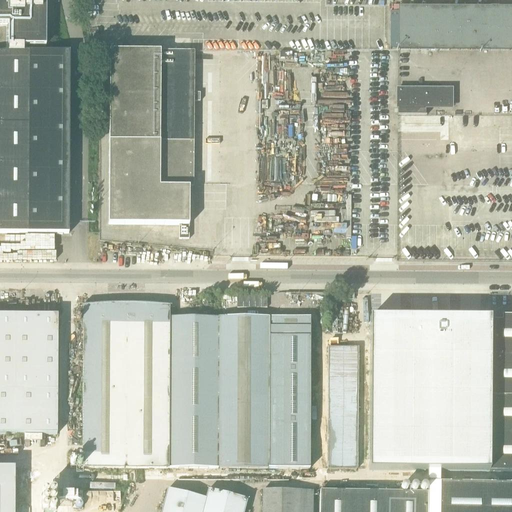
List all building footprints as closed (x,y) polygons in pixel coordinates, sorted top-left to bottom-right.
[(24,47),(46,47),(46,2),(42,2),(41,0),(0,0),(0,233),(68,234),(69,53),(24,52),(24,47)] [(511,7),(399,6),(399,11),(399,21),(399,50),(410,50),(410,51),(418,51),(418,50),(431,50),(431,51),(478,51),(490,51),(511,51),(511,7)] [(399,21),(399,11),(390,11),(390,21),(399,21)] [(190,52),(109,51),(108,224),(179,224),(179,238),(189,238),(190,102),(200,102),(200,94),(190,94),(190,52)] [(396,89),(396,110),(398,110),(398,115),(425,116),(425,110),(453,110),(453,89),(396,89)] [(227,188),(190,188),(190,210),(227,210),(227,188)] [(82,469),(83,469),(170,469),(170,307),(172,307),(172,306),(143,304),(114,304),(82,306),(83,307),(82,469)] [(0,434),(58,435),(58,315),(0,315),(0,434)] [(491,320),(490,471),(511,471),(511,315),(502,315),(502,320),(491,320)] [(264,318),(219,318),(218,469),(264,469),(264,318)] [(264,318),(264,469),(310,470),(310,319),(264,318)] [(370,318),(369,471),(428,471),(440,471),(490,472),(490,471),(491,320),(491,318),(450,318),(411,318),(370,318)] [(356,470),(357,348),(329,348),(329,470),(356,470)] [(16,468),(0,468),(0,511),(15,511),(16,480),(16,468)] [(428,471),(427,494),(430,494),(429,511),(511,511),(511,483),(441,482),(440,482),(440,471),(428,471)] [(244,511),(247,501),(209,491),(206,500),(168,490),(162,511),(244,511)] [(299,511),(300,491),(263,491),(262,511),(299,511)] [(74,499),(52,492),(49,502),(32,497),(27,511),(65,511),(67,505),(72,507),(74,499)] [(319,492),(318,511),(429,511),(430,494),(319,492)]
